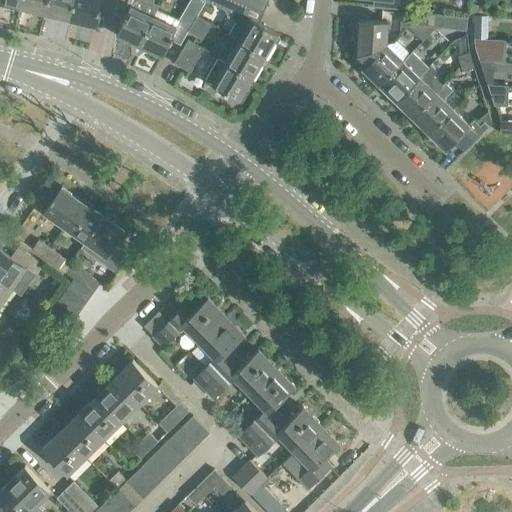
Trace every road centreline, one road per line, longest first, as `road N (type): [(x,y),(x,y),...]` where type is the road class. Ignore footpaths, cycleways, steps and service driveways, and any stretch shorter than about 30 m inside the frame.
road 1 (tertiary): [(462,348),(428,329),(292,198),(239,161)]
road 2 (residential): [(23,414),(216,195)]
road 3 (tertiary): [(216,195),(398,341),(433,383)]
road 4 (tertiary): [(239,161),(92,84)]
road 5 (tertiary): [(79,105),(216,195)]
road 6 (residential): [(419,178),(313,76)]
road 7 (residential): [(79,105),(0,205)]
